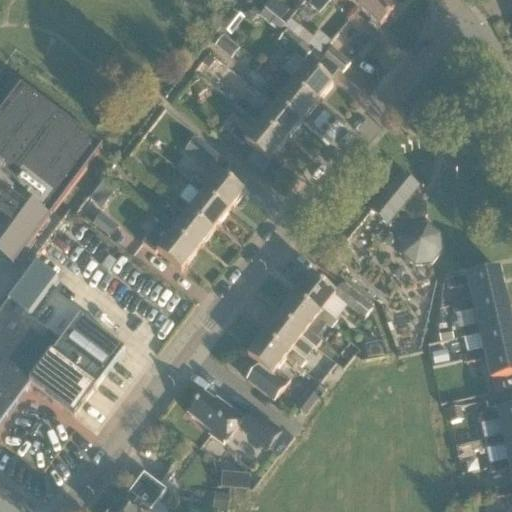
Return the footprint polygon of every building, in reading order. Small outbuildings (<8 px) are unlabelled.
[(334,0),(315,0),(308,8),(319,17),(334,0)] [(345,0),(359,12),(369,0),(345,0)] [(381,31),(398,11),(385,0),(369,0),(359,12),(381,31)] [(241,17),(251,25),(259,15),(253,9),(246,11),(241,17)] [(230,37),(232,38),(245,20),(233,11),(220,29),(220,30),(230,37)] [(285,27),(265,11),(259,19),(279,35),(285,27)] [(278,45),(304,66),(314,53),(287,32),(278,45)] [(350,50),(358,57),(370,44),(362,37),(350,50)] [(224,38),(215,49),(231,62),(240,51),(224,38)] [(352,65),(332,49),(324,59),(343,75),(352,65)] [(201,67),(212,76),(221,64),(210,55),(201,67)] [(293,87),(318,107),(334,87),(309,67),(297,82),(284,72),(278,79),(291,90),(293,87)] [(276,77),(266,89),(268,91),(281,101),(291,90),(278,79),(276,77)] [(191,89),(198,99),(207,92),(200,83),(191,89)] [(302,126),(318,107),(293,87),(291,90),(281,101),(268,91),(262,98),(275,109),(277,106),(302,126)] [(0,259),(14,270),(15,268),(14,268),(62,203),(103,149),(21,88),(0,115),(0,259)] [(265,121),(252,110),(241,101),(235,108),(259,128),(262,125),(286,145),(302,126),(277,106),(275,109),(265,121)] [(286,145),(262,125),(259,128),(249,140),(237,129),(223,146),(245,165),(255,152),(270,165),(286,145)] [(210,172),(220,159),(196,141),(186,154),(210,172)] [(204,196),(229,215),(245,195),(220,176),(208,191),(195,181),(189,188),(202,199),(204,196)] [(419,190),(402,176),(371,213),(389,227),(401,212),(411,220),(412,229),(411,230),(402,241),(401,243),(403,257),(404,259),(415,268),(417,269),(431,267),(433,266),(442,255),(442,253),(441,239),(440,237),(429,228),(426,228),(426,219),(427,219),(426,205),(423,205),(413,197),(419,190)] [(189,188),(179,201),(192,211),(202,199),(189,188)] [(213,235),(229,215),(204,196),(202,199),(192,211),(179,201),(174,208),(186,218),(189,215),(213,235)] [(198,254),(213,235),(189,215),(186,218),(177,230),(164,220),(158,227),(171,237),(173,235),(198,254)] [(102,216),(93,227),(109,240),(118,229),(102,216)] [(158,227),(143,247),(156,257),(157,254),(171,237),(158,227)] [(182,274),(198,254),(173,235),(171,237),(157,254),(182,274)] [(336,248),(341,252),(349,243),(344,239),(336,248)] [(421,288),(390,267),(391,266),(374,255),(360,276),(408,308),(421,288)] [(38,267),(9,305),(29,320),(58,282),(38,267)] [(500,272),(468,279),(466,279),(468,288),(471,303),(472,307),(507,300),(500,272)] [(337,324),(323,313),(336,297),(312,278),(296,298),(320,318),(318,321),(332,332),(337,324)] [(468,288),(466,279),(468,279),(467,278),(448,283),(450,292),(468,288)] [(341,304),(364,322),(374,309),(350,291),(341,304)] [(308,333),(318,321),(320,318),(296,298),(280,318),(304,338),(302,340),(316,351),(322,344),(308,333)] [(511,324),(511,323),(507,300),(472,307),(474,312),(477,328),(478,332),(511,324)] [(474,312),(472,307),(471,303),(453,307),(456,317),(474,312)] [(29,320),(9,305),(0,316),(0,427),(30,387),(75,420),(125,353),(81,319),(61,345),(29,320)] [(292,353),(302,340),(304,338),(280,318),(264,338),(289,358),(286,360),(301,371),(306,364),(292,353)] [(511,350),(511,324),(478,332),(479,337),(483,352),(484,357),(511,350)] [(479,337),(478,332),(477,328),(459,332),(461,341),(479,337)] [(441,344),(454,341),(452,330),(438,332),(441,344)] [(277,373),(286,360),(289,358),(264,338),(248,359),(260,368),(248,383),(275,404),(291,384),(277,373)] [(511,378),(511,350),(484,357),(485,362),(490,384),(511,378)] [(432,355),(435,367),(449,364),(447,352),(432,355)] [(485,362),(484,357),(483,352),(465,357),(467,366),(485,362)] [(306,419),(326,394),(314,385),(294,410),(306,419)] [(217,401),(215,404),(205,396),(189,417),(212,435),(210,438),(224,449),(244,422),(217,401)] [(461,410),(448,412),(451,426),(463,423),(461,410)] [(511,411),(498,414),(497,414),(499,423),(502,438),(503,442),(511,440),(511,411)] [(499,423),(497,414),(498,414),(498,413),(480,417),(481,427),(499,423)] [(251,422),(248,425),(264,437),(257,445),(267,453),(282,434),(256,414),(251,422)] [(504,447),(503,442),(502,438),(485,442),(487,451),(504,447)] [(511,466),(511,440),(503,442),(504,447),(508,462),(509,467),(511,466)] [(510,472),(509,467),(508,462),(490,466),(492,475),(510,472)] [(223,476),(221,491),(232,492),(249,493),(251,478),(223,476)] [(151,511),(165,495),(143,479),(129,498),(127,497),(115,511),(151,511)] [(511,497),(511,487),(495,491),(497,500),(511,497)] [(215,495),(212,511),(228,511),(231,497),(215,495)]
